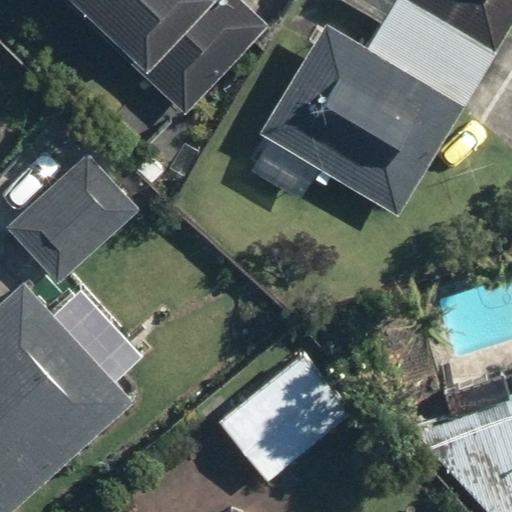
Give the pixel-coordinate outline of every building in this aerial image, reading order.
[(79,0),(193,106),(278,17),(259,0),(79,0)] [(266,123),(405,206),(511,28),(511,0),(392,0),(373,32),(334,9),(266,123)] [(94,145),(15,218),(67,273),(146,200),(94,145)] [(38,262),(0,296),(0,511),(9,511),(150,384),(38,262)] [(226,411),(275,472),(364,401),(315,340),(226,411)]
